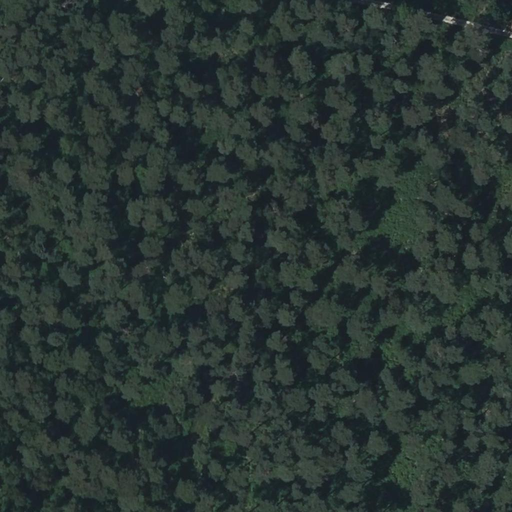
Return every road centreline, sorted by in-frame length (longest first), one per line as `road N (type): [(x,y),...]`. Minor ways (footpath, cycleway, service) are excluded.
road 1 (track): [(180,511),(237,378),(299,178),(371,5)]
road 2 (track): [(511,37),(345,0)]
